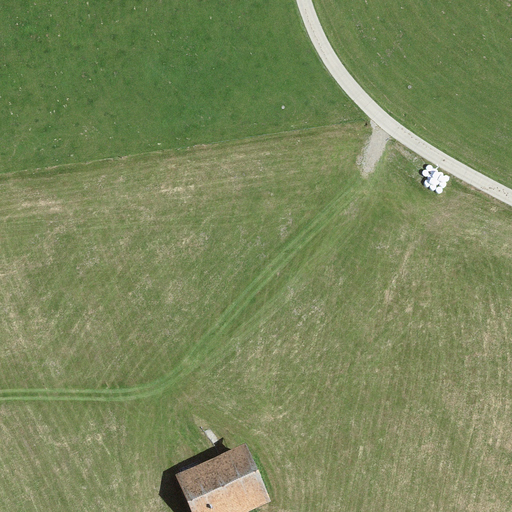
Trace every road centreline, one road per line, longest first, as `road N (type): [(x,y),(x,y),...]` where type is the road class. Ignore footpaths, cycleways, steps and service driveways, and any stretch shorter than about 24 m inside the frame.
road 1 (track): [(395,133),(225,344),(172,391)]
road 2 (unclassified): [(511,203),(424,156),(369,110),(327,57),(303,0)]
